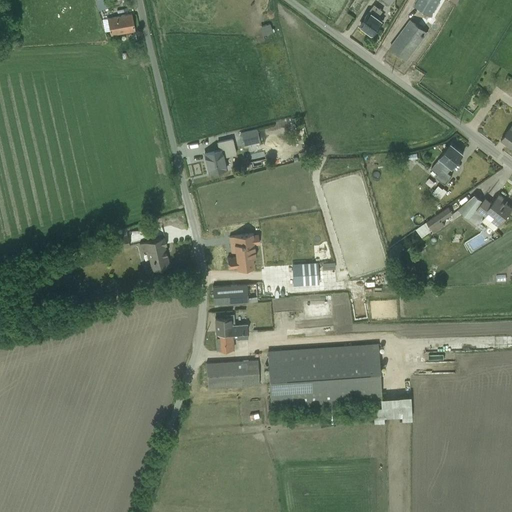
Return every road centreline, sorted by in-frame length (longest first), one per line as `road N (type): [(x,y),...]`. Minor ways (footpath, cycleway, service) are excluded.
road 1 (unclassified): [(141,511),(204,303),(139,0)]
road 2 (unclassified): [(286,0),(511,167)]
